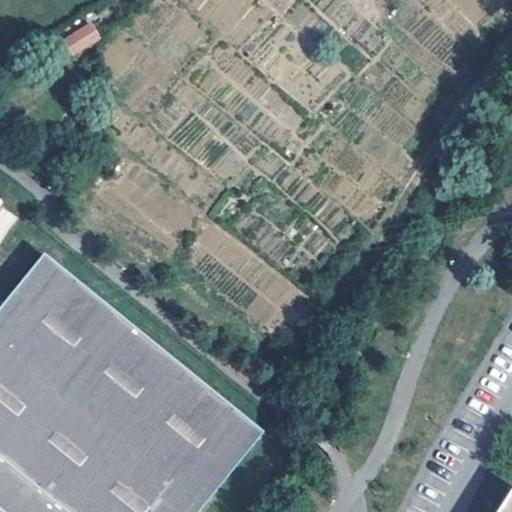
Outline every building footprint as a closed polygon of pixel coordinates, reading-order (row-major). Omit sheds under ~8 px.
[(96,29),(70,46),(79,59),(105,42),(96,29)] [(407,91),(432,113),(448,96),(422,73),(407,91)] [(465,164),(480,138),(468,131),(453,156),(465,164)] [(198,511),(263,428),(39,256),(0,305),(0,511),(198,511)] [(511,511),(511,492),(510,491),(496,511),(511,511)]
